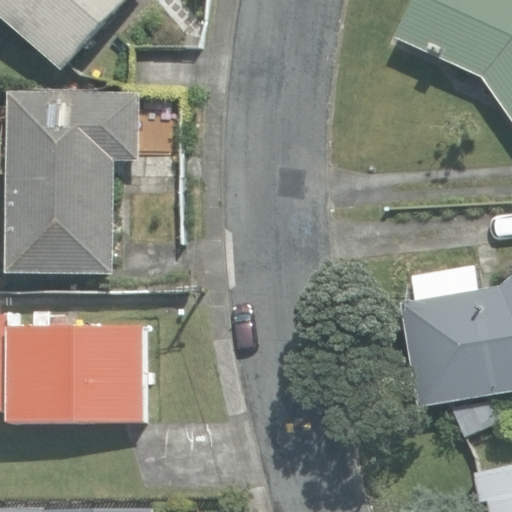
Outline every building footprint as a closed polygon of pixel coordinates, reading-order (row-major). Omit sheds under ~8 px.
[(0,0),(0,6),(70,71),(134,0),(0,0)] [(511,0),(418,0),(401,36),(491,81),(511,110),(511,0)] [(14,275),(121,275),(121,163),(144,163),(144,94),(15,93),(14,275)] [(126,243),(127,282),(181,281),(180,243),(126,243)] [(407,305),(426,407),(511,391),(511,282),(505,288),(485,291),(480,264),(415,276),(420,303),(407,305)] [(0,411),(15,412),(17,326),(17,313),(0,313),(0,411)] [(151,325),(17,326),(15,412),(15,423),(152,422),(151,325)] [(511,511),(511,467),(479,473),(484,502),(492,500),(493,511),(511,511)]
